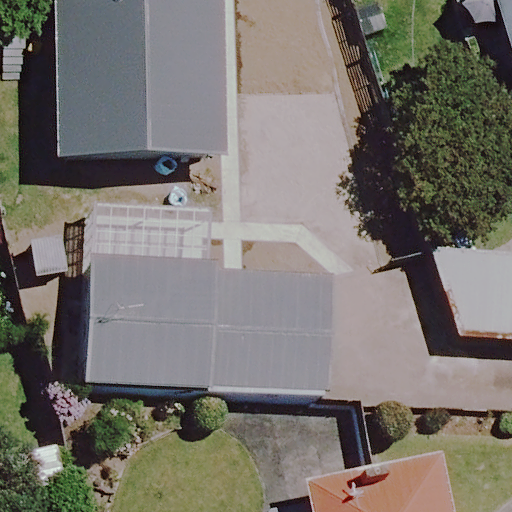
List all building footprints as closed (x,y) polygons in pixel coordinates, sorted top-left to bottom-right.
[(200,181),(205,0),(9,0),(8,66),(33,67),(31,177),(200,181)] [(511,0),(483,0),(511,94),(511,0)] [(73,200),(71,283),(69,405),(311,410),(313,288),(197,285),(199,203),(73,200)] [(511,272),(431,269),(427,356),(511,359),(511,272)] [(448,511),(439,466),(385,477),(308,494),(311,511),(448,511)]
